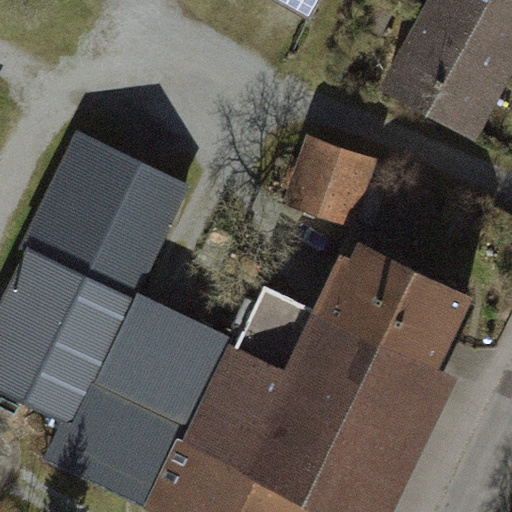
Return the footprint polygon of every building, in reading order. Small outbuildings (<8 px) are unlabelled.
[(268,0),(312,26),(327,0),(268,0)] [(511,0),(445,0),(434,21),(511,63),(511,0)] [(511,63),(434,21),(399,83),(488,132),(511,87),(511,63)] [(86,133),(0,313),(0,389),(77,426),(60,460),(168,511),(389,511),(490,301),(366,242),(332,313),(268,283),(242,339),(148,295),(199,187),(86,133)] [(307,141),(292,197),(356,214),(371,158),(307,141)]
